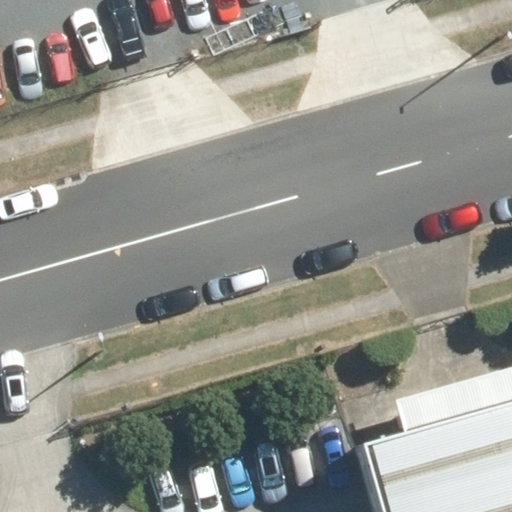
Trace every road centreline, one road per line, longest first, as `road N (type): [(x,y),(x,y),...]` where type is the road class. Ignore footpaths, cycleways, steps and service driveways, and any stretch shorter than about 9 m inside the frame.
road 1 (unclassified): [(0,273),(511,129)]
road 2 (unknown): [(414,156),(370,0)]
